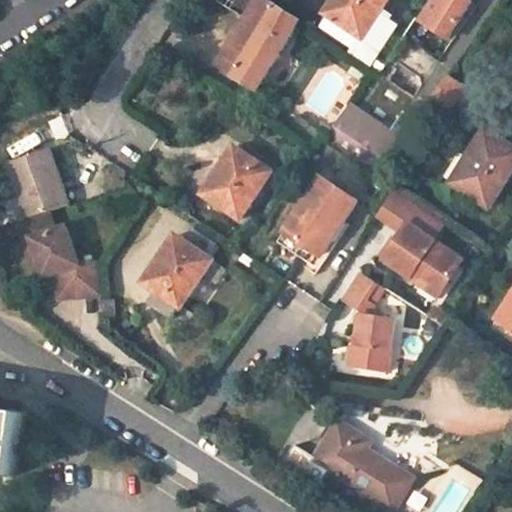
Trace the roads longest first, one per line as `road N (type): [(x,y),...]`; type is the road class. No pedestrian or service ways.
road 1 (unclassified): [(0,329),(281,511)]
road 2 (unknown): [(511,411),(466,413),(310,390)]
road 3 (residential): [(170,0),(112,91),(110,123),(135,143)]
